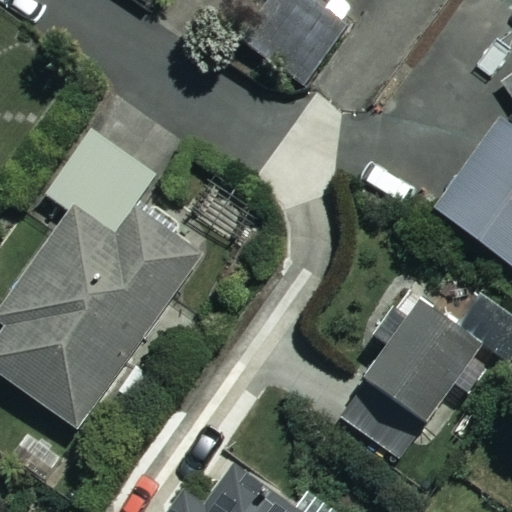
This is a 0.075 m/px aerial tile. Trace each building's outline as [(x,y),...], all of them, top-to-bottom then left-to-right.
[(347,26),(310,0),(291,0),(256,49),(304,84),(347,26)] [(511,76),(502,84),(511,98),(511,76)] [(511,131),(501,123),(438,212),(511,264),(511,131)] [(75,215),(0,319),(0,321),(9,328),(0,340),(0,374),(80,432),(206,257),(137,207),(157,178),(93,132),(47,195),(75,215)] [(404,465),(485,347),(403,290),(370,337),(386,348),(337,418),(404,465)] [(337,511),(305,490),(292,509),(213,455),(173,511),(337,511)]
